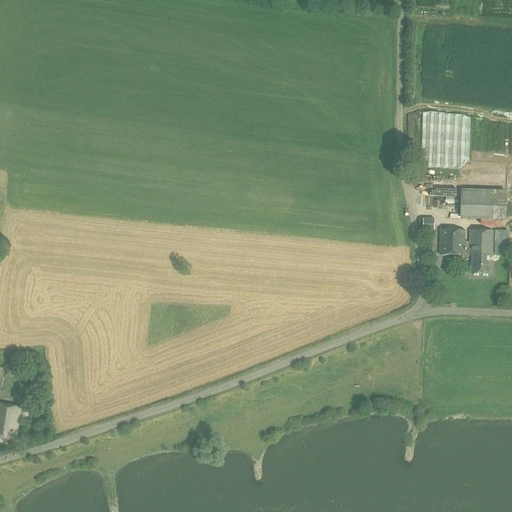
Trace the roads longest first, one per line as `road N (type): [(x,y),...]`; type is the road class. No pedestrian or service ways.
road 1 (unclassified): [(0,461),(421,312)]
road 2 (unclassified): [(421,312),(402,168),(403,0)]
